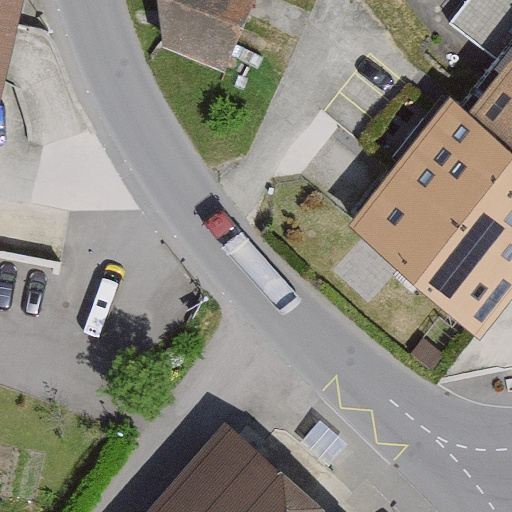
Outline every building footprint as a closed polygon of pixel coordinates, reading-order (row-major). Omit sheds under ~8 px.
[(0,0),(0,98),(25,0),(0,0)] [(255,0),(161,0),(159,3),(160,49),(226,75),(255,0)] [(511,52),(511,0),(465,0),(451,19),(505,61),(511,52)] [(511,67),(469,121),(511,155),(511,67)] [(511,309),(511,155),(469,121),(450,106),(344,238),(481,348),(511,309)] [(0,311),(14,245),(0,241),(0,311)] [(327,511),(224,421),(143,511),(327,511)]
